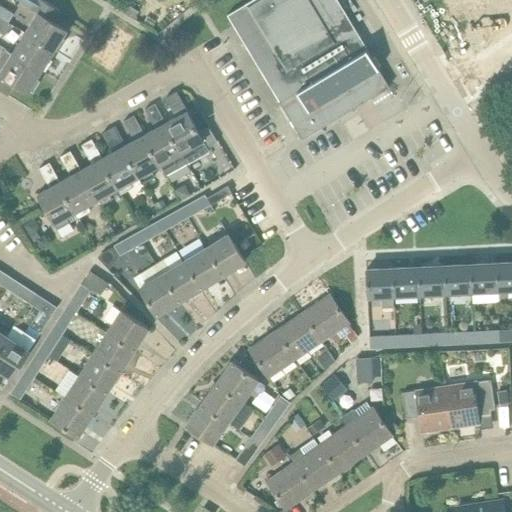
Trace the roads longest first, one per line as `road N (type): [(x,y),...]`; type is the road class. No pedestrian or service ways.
road 1 (residential): [(0,106),(51,131),(191,63),(313,260)]
road 2 (unclassified): [(128,437),(192,359),(313,260)]
road 3 (unclassified): [(313,260),(481,151)]
road 4 (unclassified): [(481,151),(387,0)]
road 5 (residential): [(379,511),(391,503),(403,469),(511,451)]
road 6 (residential): [(242,511),(128,437)]
